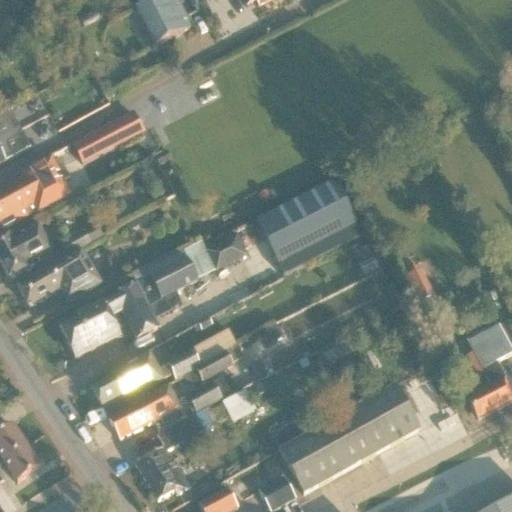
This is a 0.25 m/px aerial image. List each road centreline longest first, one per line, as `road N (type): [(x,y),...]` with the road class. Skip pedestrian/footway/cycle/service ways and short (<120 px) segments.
road 1 (residential): [(0,177),(330,0)]
road 2 (residential): [(338,511),(511,417)]
road 3 (unclassified): [(98,487),(0,337)]
